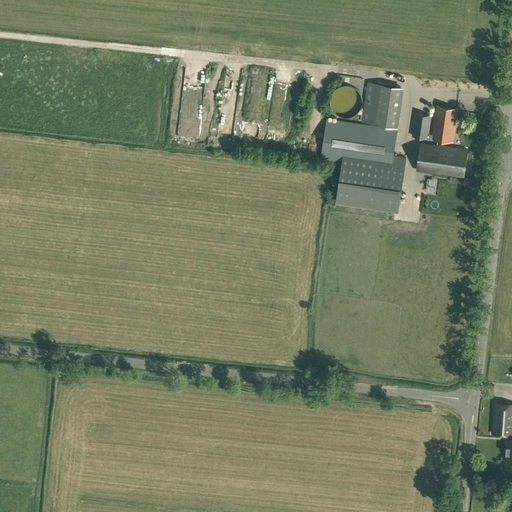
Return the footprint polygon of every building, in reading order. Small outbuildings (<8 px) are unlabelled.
[(186,72),(179,133),(191,135),(198,74),(186,72)] [(341,86),(338,87),(335,90),(333,92),(331,96),(330,99),(330,103),(331,106),(333,110),(335,113),(338,115),(341,116),(345,117),(348,117),(352,116),(355,115),(358,112),(360,110),(362,106),(363,103),(363,99),(362,96),(360,92),(358,89),(355,87),(352,86),(348,85),(345,85),(341,86)] [(377,125),(398,129),(403,90),(382,87),(377,125)] [(430,133),(432,115),(415,113),(412,136),(453,142),(458,108),(436,105),(432,134),(430,133)] [(321,159),(342,162),(391,170),(394,155),(397,129),(327,119),(321,159)] [(464,176),(468,150),(422,143),(418,169),(464,176)] [(391,170),(342,162),(336,203),(398,212),(406,157),(394,155),(391,170)] [(493,434),(509,434),(511,434),(511,403),(495,402),(493,434)]
